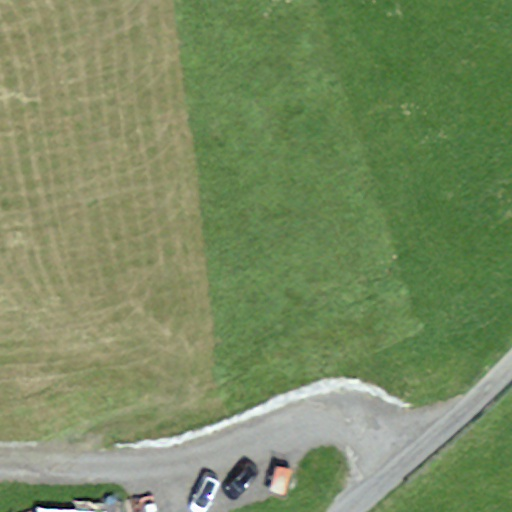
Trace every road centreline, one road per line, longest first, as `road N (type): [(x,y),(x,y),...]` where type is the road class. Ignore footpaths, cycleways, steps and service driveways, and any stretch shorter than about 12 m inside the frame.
road 1 (unclassified): [(348,511),(511,364)]
road 2 (track): [(0,490),(94,506),(208,511)]
